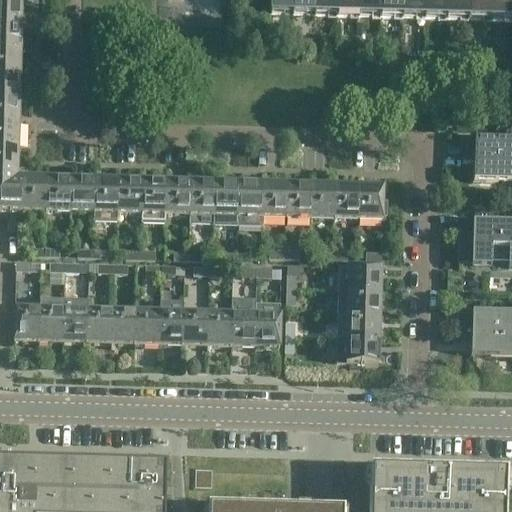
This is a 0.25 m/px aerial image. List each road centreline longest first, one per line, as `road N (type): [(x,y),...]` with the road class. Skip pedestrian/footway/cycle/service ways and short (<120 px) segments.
road 1 (residential): [(416,417),(424,143),(61,132),(65,0)]
road 2 (residential): [(416,417),(2,410)]
road 3 (residential): [(2,410),(7,229),(0,229)]
